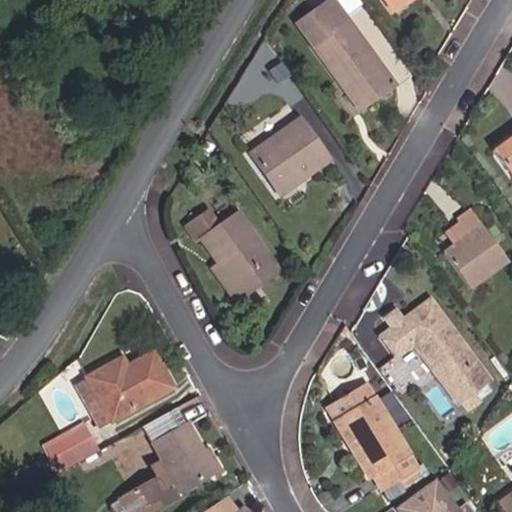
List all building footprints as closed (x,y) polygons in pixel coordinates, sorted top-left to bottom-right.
[(353,61),(373,91),(400,73),(351,0),(323,0),(309,11),(346,66),(353,61)] [(284,49),(272,58),(281,70),(293,61),(284,49)] [(366,96),(373,91),(353,61),(346,66),(366,96)] [(298,111),(252,145),(282,185),(294,176),(288,167),(311,150),(317,157),(327,150),(298,111)] [(511,128),(499,140),(511,158),(511,128)] [(288,167),(294,176),(317,157),(311,150),(288,167)] [(492,213),(481,197),(468,206),(470,209),(478,222),(492,213)] [(470,209),(460,216),(468,228),(478,222),(470,209)] [(214,263),(235,296),(272,272),(236,212),(214,225),(204,210),(183,222),(192,237),(196,235),(214,263)] [(468,228),(453,238),(478,275),(511,250),(511,242),(492,213),(478,222),(468,228)] [(225,301),(235,296),(214,263),(204,269),(225,301)] [(494,375),(441,292),(414,310),(410,304),(399,311),(403,318),(392,325),(406,347),(424,335),(469,406),(481,390),(478,385),(494,375)] [(397,308),(399,311),(410,304),(407,301),(397,308)] [(493,351),(510,376),(511,374),(511,360),(501,345),(493,351)] [(98,427),(173,385),(152,351),(122,367),(117,358),(88,374),(104,403),(88,412),(98,427)] [(426,464),(381,395),(375,385),(335,407),(342,417),(358,440),(362,438),(391,485),(406,476),(413,485),(428,477),(421,467),(426,464)] [(29,394),(15,410),(26,426),(52,408),(37,388),(29,394)] [(115,503),(120,511),(156,511),(183,495),(180,488),(214,468),(186,420),(152,441),(163,460),(149,468),(154,476),(122,495),(124,498),(115,503)] [(38,443),(57,473),(97,450),(80,421),(38,443)] [(511,467),(491,481),(510,511),(511,511),(511,448),(508,451),(511,458),(511,467)] [(469,511),(456,494),(431,511),(469,511)]
